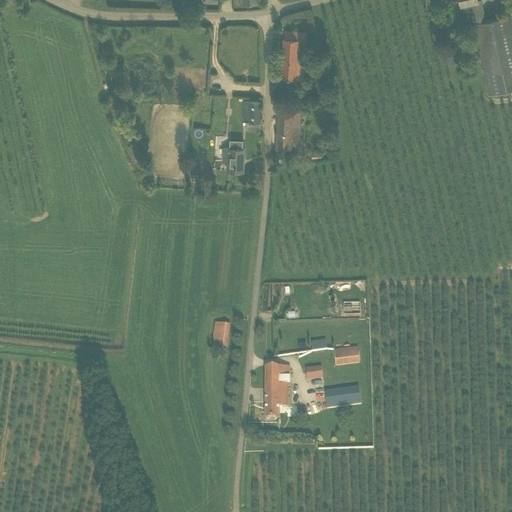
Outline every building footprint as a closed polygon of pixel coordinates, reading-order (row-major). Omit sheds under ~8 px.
[(470,2),(475,24),(481,22),(477,3),(479,3),(478,0),(479,0),(478,0),(460,0),(461,4),(470,2)] [(511,88),(511,25),(510,15),(481,22),(475,24),(474,24),(486,75),(490,93),(511,88)] [(284,39),(281,77),(305,79),(307,40),(284,39)] [(444,50),(447,64),(454,62),(451,49),(444,50)] [(243,121),(260,122),(261,101),(244,101),(243,121)] [(301,111),(279,110),(276,148),(282,149),(285,150),(285,149),(291,149),(291,138),(299,139),(301,111)] [(243,172),(244,149),(223,148),(223,160),(228,160),(227,171),(243,172)] [(360,315),(360,303),(344,304),(344,316),(360,315)] [(215,323),(212,347),(226,349),(229,325),(215,323)] [(336,366),(360,363),(358,348),(334,351),(336,366)] [(266,367),(266,419),(280,419),(280,407),(288,407),(288,386),(290,386),(290,367),(266,367)] [(308,381),(323,380),(322,368),(306,370),(308,381)] [(359,388),(325,393),(327,410),(362,405),(359,388)]
